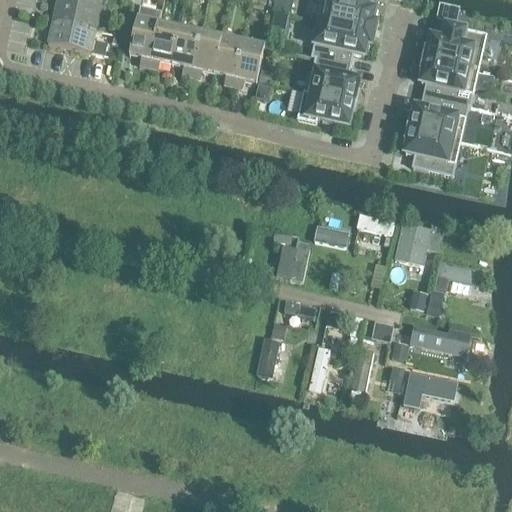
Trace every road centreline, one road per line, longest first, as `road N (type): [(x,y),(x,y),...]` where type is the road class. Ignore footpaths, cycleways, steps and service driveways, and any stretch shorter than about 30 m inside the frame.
road 1 (residential): [(405,12),(375,148),(360,156),(0,74)]
road 2 (residential): [(0,232),(370,313)]
road 3 (residential): [(268,511),(0,453)]
